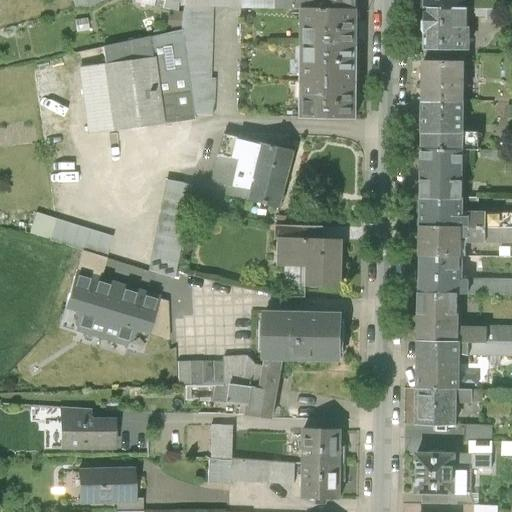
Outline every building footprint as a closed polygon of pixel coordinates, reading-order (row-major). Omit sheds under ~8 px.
[(242,0),(243,8),(301,8),(316,8),(315,0),(242,0)] [(355,0),(315,0),(316,8),(355,8),(355,0)] [(423,0),(423,8),(464,8),(487,9),(502,9),(502,0),(423,0)] [(182,13),(181,29),(193,115),(213,116),(215,79),(210,79),(212,7),(182,6),(182,13)] [(301,8),(301,42),(355,42),(355,8),(316,8),(301,8)] [(423,8),(423,50),(469,51),(469,29),(464,29),(464,8),(423,8)] [(502,9),(487,9),(487,21),(502,21),(502,9)] [(181,29),(182,13),(167,13),(166,33),(181,29)] [(74,20),(75,32),(88,30),(86,18),(74,20)] [(150,36),(152,56),(162,124),(194,121),(193,115),(181,29),(166,33),(150,36)] [(152,56),(150,36),(100,46),(103,63),(152,56)] [(355,42),(301,42),(301,79),(355,80),(355,42)] [(103,63),(77,67),(87,135),(162,124),(152,56),(103,63)] [(420,57),(419,99),(461,100),(462,58),(420,57)] [(59,67),(32,70),(41,140),(68,136),(59,67)] [(301,79),(301,119),(355,119),(355,80),(301,79)] [(419,99),(418,145),(461,146),(478,146),(479,130),(460,130),(461,100),(419,99)] [(292,151),(224,135),(213,181),(228,184),(225,196),(279,208),(292,151)] [(418,145),(417,193),(460,194),(461,146),(418,145)] [(505,150),(480,150),(480,154),(489,154),(489,159),(504,159),(505,150)] [(192,185),(165,179),(146,270),(152,272),(172,278),(174,269),(192,185)] [(417,193),(417,223),(485,225),(485,210),(467,209),(467,213),(460,213),(460,194),(417,193)] [(511,210),(485,210),(485,225),(511,225),(511,210)] [(81,251),(104,258),(111,237),(36,213),(29,234),(81,251)] [(416,252),(459,254),(460,235),(466,235),(466,240),(485,240),(485,225),(417,223),(416,252)] [(277,225),(277,239),(307,239),(308,225),(277,225)] [(485,240),(511,240),(511,225),(485,225),(485,240)] [(307,239),(277,239),(276,264),(305,265),(304,286),(341,287),(342,240),(307,239)] [(101,274),(104,258),(81,251),(77,267),(101,274)] [(416,252),(416,290),(458,291),(511,292),(511,278),(458,277),(459,254),(416,252)] [(101,274),(77,267),(61,326),(145,349),(162,291),(101,274)] [(458,291),(416,290),(415,339),(469,340),(486,340),(486,326),(457,325),(458,291)] [(263,311),(261,357),(283,358),(342,360),(343,313),(263,311)] [(511,325),(486,326),(486,340),(511,340),(511,325)] [(469,340),(415,339),(414,387),(457,388),(458,352),(468,352),(469,340)] [(469,340),(468,352),(511,353),(511,340),(486,340),(469,340)] [(259,369),(260,364),(256,364),(247,353),(226,353),(226,359),(177,360),(178,384),(185,383),(241,383),(257,385),(259,369)] [(281,370),(283,358),(261,357),(260,364),(259,369),(281,370)] [(281,370),(259,369),(257,385),(241,383),(185,383),(184,401),(247,403),(244,413),(272,417),(281,370)] [(457,388),(414,387),(413,423),(435,424),(435,430),(445,430),(446,424),(456,424),(457,402),(471,403),(471,388),(457,388)] [(89,409),(58,407),(56,450),(112,449),(113,418),(88,416),(89,409)] [(233,426),(180,424),(178,456),(231,458),(233,426)] [(492,424),(465,424),(465,441),(468,441),(491,441),(492,424)] [(340,428),(301,428),(301,462),(344,462),(343,445),(340,445),(340,428)] [(491,441),(468,441),(468,451),(491,451),(491,441)] [(468,451),(415,449),(414,491),(423,491),(469,492),(470,467),(491,467),(491,451),(468,451)] [(295,462),(231,458),(230,480),(294,484),(295,462)] [(344,462),(301,462),(300,498),(339,498),(339,478),(344,478),(344,462)] [(132,467),(74,469),(75,502),(115,500),(133,500),(132,467)] [(469,492),(423,491),(423,503),(474,503),(469,492)] [(133,500),(115,500),(114,511),(140,511),(141,499),(133,500)] [(497,511),(498,504),(474,503),(473,511),(497,511)]
